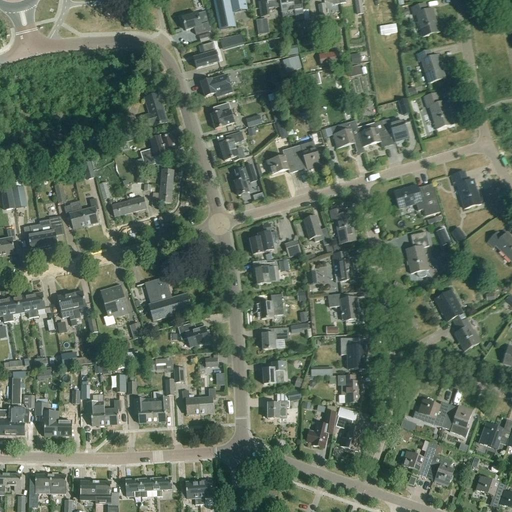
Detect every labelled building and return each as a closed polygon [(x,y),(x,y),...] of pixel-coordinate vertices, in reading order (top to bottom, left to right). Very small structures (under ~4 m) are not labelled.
[(246,0),(214,0),(221,31),(236,28),(233,14),(249,11),(246,0)] [(259,3),(261,18),(270,17),(268,11),(281,9),(279,0),(266,0),(267,2),(259,3)] [(292,0),(279,0),(281,9),(282,14),(294,12),(296,21),(304,20),(301,1),(293,2),(292,0)] [(364,15),(361,0),(355,0),(357,16),(364,15)] [(320,16),(321,22),(328,20),(325,5),(318,6),(320,16)] [(423,38),(440,33),(433,10),(427,12),(425,5),(412,9),(414,16),(416,15),(423,38)] [(199,35),(211,32),(207,20),(200,22),(198,15),(182,19),(186,32),(197,29),(199,35)] [(267,20),(256,21),(258,36),(269,34),(267,20)] [(310,22),(304,23),(305,34),(312,32),(310,22)] [(399,23),(383,26),(385,35),(401,33),(399,23)] [(212,34),(200,37),(202,44),(214,40),(212,34)] [(205,46),(200,48),(202,57),(194,59),(197,70),(212,66),(219,64),(214,44),(211,45),(205,46)] [(429,85),(446,79),(439,56),(432,58),(431,52),(418,56),(420,63),(422,62),(429,85)] [(339,53),(329,54),(331,67),(341,65),(339,53)] [(351,56),(353,66),(362,64),(360,54),(351,56)] [(302,69),(299,58),(289,61),(293,73),(302,69)] [(347,80),(366,76),(364,67),(345,71),(347,80)] [(311,85),(323,83),(322,73),(309,74),(311,85)] [(206,98),(216,95),(217,99),(233,94),(228,76),(212,80),(201,84),(206,98)] [(414,90),(408,92),(410,99),(416,97),(414,90)] [(143,130),(154,127),(167,123),(160,101),(163,100),(161,94),(145,99),(150,114),(139,118),(143,130)] [(437,131),(453,125),(446,102),(440,104),(438,95),(424,99),(427,109),(430,108),(437,131)] [(399,102),(403,116),(412,114),(408,100),(399,102)] [(215,130),(226,127),(235,124),(231,112),(232,112),(229,104),(223,106),(214,109),(215,115),(211,116),(215,130)] [(262,125),(260,117),(246,121),(248,129),(262,125)] [(389,120),(382,122),(389,147),(396,145),(395,143),(409,139),(404,122),(391,126),(389,120)] [(277,124),(279,132),(286,130),(284,122),(277,124)] [(366,154),(364,148),(360,135),(358,129),(357,122),(332,129),(338,151),(355,145),(358,156),(366,154)] [(375,125),(358,129),(360,135),(364,148),(380,144),(382,149),(389,147),(382,122),(375,124),(375,125)] [(135,127),(121,131),(117,132),(120,143),(124,142),(129,140),(129,141),(139,138),(135,127)] [(248,130),(249,138),(256,137),(255,129),(248,130)] [(219,146),(225,163),(233,160),(234,163),(245,159),(241,149),(236,151),(234,145),(244,141),(241,133),(231,136),(232,141),(219,146)] [(161,141),(160,139),(149,142),(156,161),(166,157),(166,155),(176,152),(171,137),(161,141)] [(314,143),(292,150),(298,172),(307,169),(308,171),(321,167),(314,143)] [(290,175),(298,172),(292,150),(283,152),(284,158),(268,163),(271,176),(288,171),(290,175)] [(82,165),(84,169),(87,181),(96,178),(91,162),(82,165)] [(249,180),(256,178),(253,166),(245,168),(246,169),(235,172),(238,182),(234,183),(239,197),(250,194),(246,181),(249,180)] [(162,171),(161,188),(173,189),(174,172),(162,171)] [(465,210),(481,206),(474,181),(468,183),(465,173),(452,177),(455,188),(458,187),(465,210)] [(54,185),(54,186),(58,205),(67,203),(62,183),(54,185)] [(106,183),(100,185),(104,201),(110,199),(106,183)] [(11,185),(1,187),(5,212),(15,210),(11,185)] [(418,187),(394,194),(399,210),(416,205),(418,213),(424,211),(426,218),(440,214),(432,186),(418,190),(418,187)] [(22,188),(13,190),(13,191),(16,209),(26,208),(22,188)] [(173,189),(161,188),(159,204),(171,205),(173,189)] [(127,203),(130,215),(146,210),(143,199),(127,203)] [(81,204),(86,227),(99,224),(96,212),(98,211),(96,200),(90,202),(92,210),(83,212),(81,204)] [(114,219),(130,215),(127,203),(111,208),(114,219)] [(86,227),(81,204),(64,209),(67,219),(70,219),(73,231),(86,227)] [(335,221),(339,238),(340,246),(356,243),(354,235),(350,214),(342,216),(341,210),(330,213),(332,222),(335,221)] [(50,221),(40,223),(40,226),(42,235),(44,249),(58,247),(56,235),(60,234),(64,233),(61,217),(50,219),(50,221)] [(325,247),(326,246),(329,254),(333,253),(326,230),(321,231),(316,218),(304,222),(310,241),(315,239),(316,243),(323,241),(325,247)] [(271,225),(263,227),(264,233),(272,231),(271,225)] [(30,228),(24,229),(26,240),(29,239),(31,252),(44,249),(42,235),(40,226),(30,228)] [(0,242),(0,247),(2,257),(15,254),(13,243),(15,242),(13,231),(7,232),(9,241),(0,242)] [(456,231),(452,234),(459,245),(464,242),(456,231)] [(427,276),(428,271),(424,249),(429,248),(426,233),(412,236),(415,249),(406,251),(411,275),(417,274),(419,278),(422,279),(426,278),(427,276)] [(511,262),(511,238),(508,234),(503,239),(498,233),(488,243),(494,249),(496,247),(511,262)] [(264,254),(273,252),(270,234),(258,237),(259,240),(249,241),(253,257),(264,254)] [(285,245),(289,260),(302,256),(298,241),(285,245)] [(347,261),(346,253),(333,255),(335,275),(338,275),(340,284),(354,282),(351,261),(347,261)] [(279,263),(281,272),(281,274),(289,272),(288,261),(279,263)] [(279,272),(278,263),(266,264),(267,269),(255,271),(257,286),(279,284),(277,273),(279,272)] [(145,285),(151,306),(171,300),(167,285),(168,285),(168,283),(167,283),(165,279),(145,285)] [(114,318),(128,314),(120,288),(101,293),(108,317),(113,316),(114,318)] [(466,321),(457,304),(458,303),(451,291),(440,297),(443,303),(438,306),(448,324),(453,321),(456,327),(466,321)] [(74,311),(76,320),(81,319),(80,310),(86,309),(82,293),(70,295),(74,311)] [(30,296),(33,313),(45,311),(43,294),(30,296)] [(61,314),(74,311),(70,295),(57,298),(61,314)] [(187,295),(171,300),(151,306),(148,307),(153,322),(192,311),(187,295)] [(30,296),(17,298),(20,315),(33,313),(30,296)] [(261,321),(267,321),(268,325),(274,324),(274,320),(273,318),(284,316),(283,313),(283,306),(282,296),(271,297),(272,304),(260,306),(261,321)] [(343,322),(359,321),(357,299),(341,301),(340,296),(328,297),(329,309),(342,307),(343,322)] [(17,298),(5,301),(7,317),(20,315),(17,298)] [(95,316),(87,318),(91,335),(99,334),(95,316)] [(476,338),(466,321),(456,327),(459,333),(455,336),(465,354),(481,344),(477,338),(476,338)] [(70,332),(69,323),(62,324),(63,333),(70,332)] [(130,327),(134,341),(144,338),(140,324),(130,327)] [(205,328),(194,331),(192,324),(178,328),(182,341),(188,339),(191,348),(203,345),(204,346),(210,346),(210,337),(208,337),(205,328)] [(309,331),(309,325),(291,327),(292,335),(302,333),(302,332),(309,331)] [(155,326),(147,329),(149,335),(157,332),(155,326)] [(275,342),(289,341),(288,330),(273,331),(273,335),(262,336),(263,351),(276,351),(275,342)] [(341,357),(347,356),(347,363),(349,363),(349,371),(366,371),(365,347),(358,347),(358,340),(341,341),(341,357)] [(511,348),(509,347),(503,365),(511,367),(511,348)] [(94,357),(85,358),(85,365),(100,364),(100,355),(94,356),(94,357)] [(62,361),(63,368),(85,365),(85,358),(62,361)] [(205,360),(206,369),(219,367),(218,358),(205,360)] [(156,360),(157,366),(166,365),(166,368),(173,368),(172,359),(156,360)] [(275,373),(283,372),(283,364),(272,365),(272,370),(263,371),(264,386),(276,385),(275,373)] [(315,368),(315,376),(337,376),(337,368),(315,368)] [(40,371),(41,379),(54,377),(53,369),(40,371)] [(174,370),(175,384),(185,384),(185,370),(174,370)] [(229,386),(228,373),(220,374),(220,386),(229,386)] [(346,392),(346,405),(361,405),(361,384),(356,384),(355,377),(342,378),(342,392),(346,392)] [(128,384),(128,396),(138,396),(138,383),(137,383),(136,383),(136,378),(130,379),(131,384),(128,384)] [(298,379),(295,388),(300,389),(303,381),(298,379)] [(166,381),(166,397),(175,397),(174,381),(166,381)] [(209,400),(199,401),(200,415),(214,415),(213,402),(216,401),(215,390),(209,391),(209,400)] [(73,392),(72,405),(80,406),(80,393),(73,392)] [(189,396),(189,392),(181,393),(183,404),(186,404),(187,416),(200,415),(199,401),(195,401),(194,396),(189,396)] [(300,392),(288,394),(289,402),(302,400),(300,392)] [(28,409),(35,410),(35,397),(25,397),(25,406),(28,406),(28,409)] [(139,425),(153,424),(151,400),(135,401),(136,412),(139,412),(139,425)] [(151,400),(153,424),(166,424),(165,411),(168,411),(168,400),(151,400)] [(435,420),(434,425),(443,429),(450,407),(441,404),(440,407),(423,401),(418,415),(435,420)] [(115,411),(104,412),(105,427),(119,426),(118,414),(121,414),(120,402),(114,402),(115,411)] [(104,412),(104,403),(88,404),(89,415),(91,415),(92,427),(105,427),(104,412)] [(288,420),(288,410),(289,410),(289,403),(277,403),(277,406),(268,405),(268,420),(288,420)] [(305,403),(304,410),(310,411),(312,404),(305,403)] [(44,437),(57,437),(58,414),(48,413),(48,405),(36,404),(35,417),(42,418),(42,424),(44,424),(44,437)] [(456,433),(458,428),(466,430),(472,413),(459,408),(458,410),(450,407),(443,429),(456,433)] [(11,421),(6,421),(6,412),(0,412),(0,435),(11,436),(11,421)] [(318,424),(316,430),(315,430),(314,433),(310,432),(307,444),(312,445),(311,447),(325,450),(328,435),(333,436),(337,415),(327,412),(325,426),(318,424)] [(22,421),(11,421),(11,436),(25,437),(25,424),(28,424),(28,413),(22,413),(22,421)] [(58,414),(57,437),(71,437),(71,425),(74,425),(74,414),(68,414),(68,423),(59,422),(59,414),(58,414)] [(358,454),(365,433),(351,429),(353,421),(339,417),(336,428),(346,431),(340,448),(358,454)] [(498,452),(500,445),(507,447),(508,447),(509,442),(511,434),(511,423),(507,422),(503,431),(487,425),(480,445),(498,452)] [(435,457),(434,457),(437,446),(429,444),(424,460),(407,454),(403,467),(419,473),(418,476),(427,480),(435,457)] [(459,451),(466,454),(468,447),(461,445),(459,451)] [(452,463),(443,460),(435,457),(427,480),(436,483),(435,484),(448,488),(454,471),(450,469),(452,463)] [(7,476),(7,488),(15,488),(15,492),(22,493),(22,476),(7,476)] [(36,495),(51,495),(51,488),(51,477),(36,476),(36,493),(36,495)] [(51,477),(51,488),(51,495),(66,496),(66,493),(67,477),(51,477)] [(506,493),(508,488),(481,479),(477,492),(493,498),(490,507),(500,510),(501,507),(506,493)] [(141,493),(147,493),(147,495),(151,495),(151,492),(157,492),(156,480),(141,481),(141,493)] [(157,492),(162,492),(162,494),(166,494),(165,492),(172,491),(171,480),(156,480),(157,492)] [(133,493),(141,493),(141,481),(125,482),(126,498),(133,498),(133,493)] [(81,483),(80,503),(95,503),(96,495),(96,483),(81,483)] [(95,503),(95,505),(108,505),(107,511),(118,511),(118,510),(118,494),(111,494),(111,484),(96,483),(96,495),(95,503)] [(199,484),(200,500),(213,499),(212,483),(199,484)] [(187,501),(200,500),(199,484),(186,485),(187,501)] [(511,495),(506,493),(501,507),(511,510),(511,495)] [(25,511),(26,498),(18,498),(17,511),(25,511)] [(64,511),(71,511),(72,501),(65,501),(64,511)]
